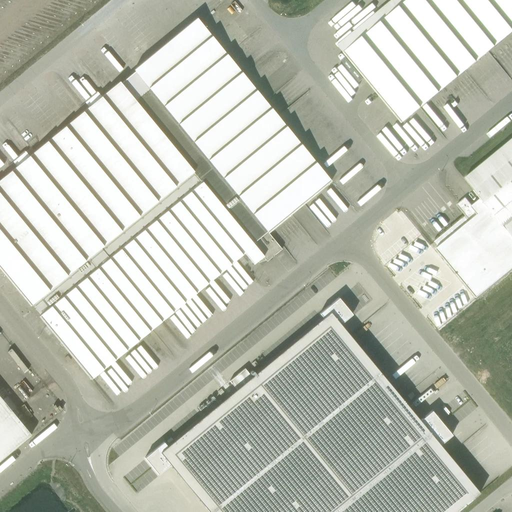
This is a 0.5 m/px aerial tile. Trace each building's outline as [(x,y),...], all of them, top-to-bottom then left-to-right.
[(402,123),(511,32),(511,0),(407,0),(344,53),(402,123)] [(91,380),(152,329),(197,292),(244,253),(254,265),(263,257),(267,262),(282,250),(268,233),(331,182),(197,19),(134,70),(135,72),(121,84),(119,82),(0,180),(0,269),(30,306),(32,305),(41,316),(39,317),(91,380)] [(511,139),(465,178),(475,189),(474,190),(481,198),(472,205),(466,197),(457,204),(466,215),(434,241),(438,246),(436,248),(476,297),(511,268),(511,139)] [(161,439),(142,455),(144,457),(155,471),(166,463),(169,467),(170,465),(208,511),(450,511),(477,490),(440,446),(441,445),(438,441),(449,432),(429,408),(418,417),(415,413),(414,414),(340,325),(342,324),(339,320),(349,311),(336,295),(317,311),(320,315),(249,374),(242,366),(227,378),(233,386),(164,443),(161,439)] [(0,460),(31,435),(0,397),(0,460)]
